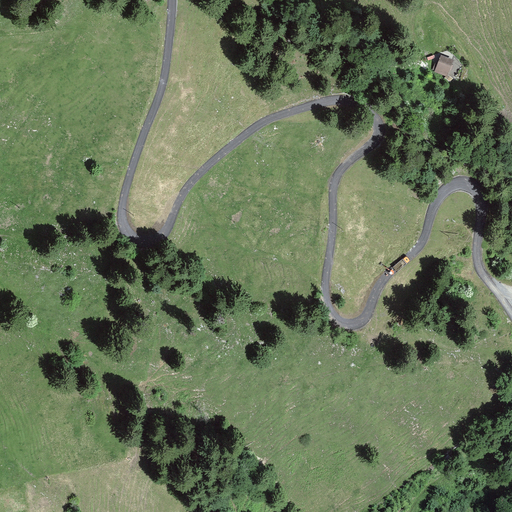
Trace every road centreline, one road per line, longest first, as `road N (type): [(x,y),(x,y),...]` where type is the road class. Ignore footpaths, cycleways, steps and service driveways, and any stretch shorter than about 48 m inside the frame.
road 1 (unclassified): [(511,315),(482,269),(482,197),(461,181),(436,200),(424,239),(380,284),(362,320),(337,321),(324,282),(331,193),(377,123),(350,100),(315,102),(246,132),(179,192),(156,236),(129,232),(120,209),(163,83),(173,0)]
road 2 (track): [(511,433),(439,480),(411,511)]
